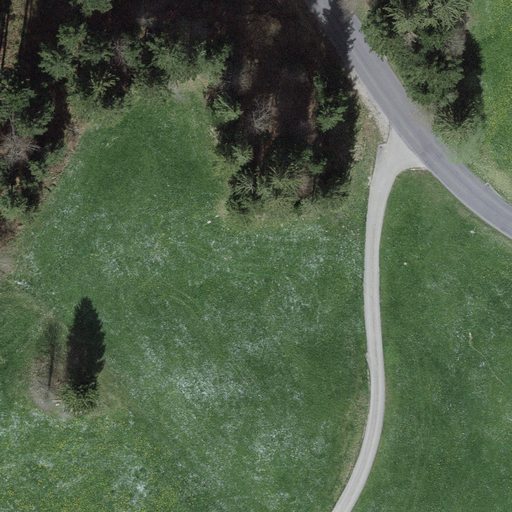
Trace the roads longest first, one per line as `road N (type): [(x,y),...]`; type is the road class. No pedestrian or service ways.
road 1 (track): [(336,511),(373,422),(364,255),(373,194),(409,133)]
road 2 (tertiary): [(316,0),(409,133),(511,219)]
